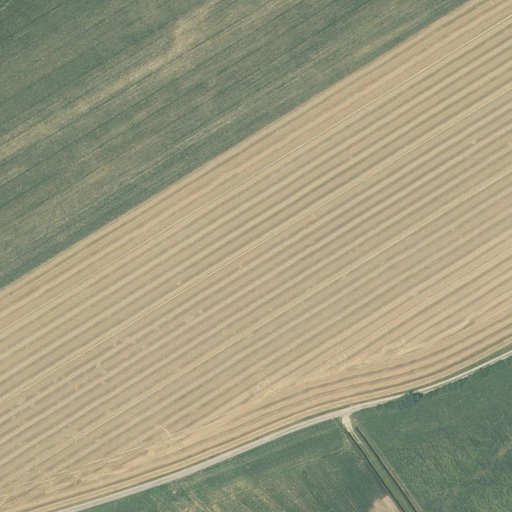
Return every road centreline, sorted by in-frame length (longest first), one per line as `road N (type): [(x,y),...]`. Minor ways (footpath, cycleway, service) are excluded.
road 1 (track): [(68,511),(330,415),(433,387),(511,352)]
road 2 (track): [(340,412),(409,511)]
